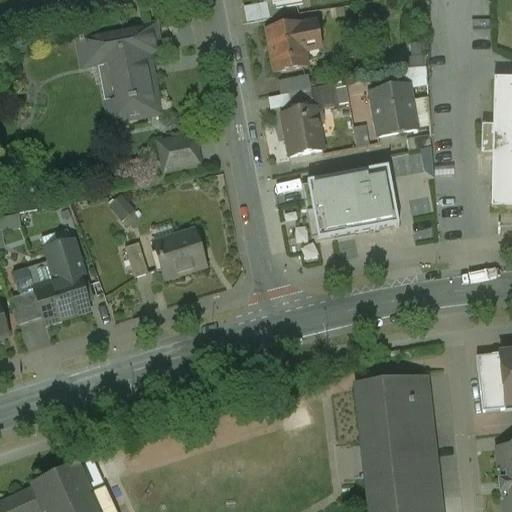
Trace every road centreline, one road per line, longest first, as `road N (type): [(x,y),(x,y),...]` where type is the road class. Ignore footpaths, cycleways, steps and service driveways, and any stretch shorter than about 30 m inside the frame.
road 1 (residential): [(273,328),(215,0)]
road 2 (secondary): [(0,415),(273,328)]
road 3 (residential): [(451,293),(472,511)]
road 4 (secondary): [(273,328),(451,293)]
